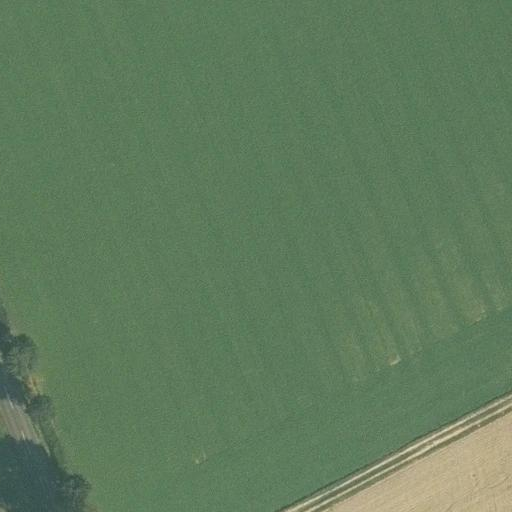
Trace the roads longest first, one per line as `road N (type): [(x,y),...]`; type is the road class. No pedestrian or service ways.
road 1 (track): [(511,400),(295,511)]
road 2 (secondary): [(0,387),(47,511)]
